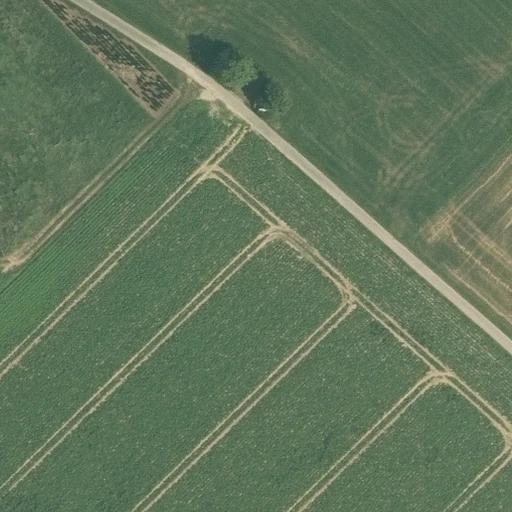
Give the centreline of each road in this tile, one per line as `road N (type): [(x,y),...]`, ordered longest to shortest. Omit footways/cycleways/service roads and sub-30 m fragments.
road 1 (track): [(511,350),(206,81),(82,0)]
road 2 (track): [(0,283),(206,81)]
